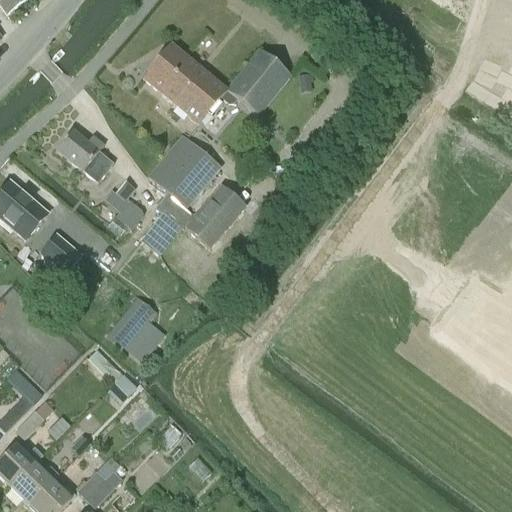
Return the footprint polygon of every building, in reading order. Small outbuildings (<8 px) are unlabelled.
[(0,0),(0,9),(6,17),(29,0),(0,0)] [(142,81),(161,97),(197,127),(226,93),(171,47),(142,81)] [(226,93),(231,97),(256,118),(290,78),(260,53),(226,93)] [(310,77),(297,79),(300,96),(310,94),(308,86),(312,85),(310,77)] [(97,190),(112,171),(96,158),(102,151),(91,143),(86,149),(71,137),(54,158),(81,179),(82,178),(97,190)] [(186,212),(219,172),(180,141),(148,181),(167,196),(186,212)] [(115,197),(124,205),(134,193),(125,185),(115,197)] [(45,220),(8,188),(0,196),(0,231),(8,238),(10,236),(23,247),(45,220)] [(209,251),(244,210),(221,190),(186,231),(209,251)] [(119,216),(126,207),(124,205),(115,197),(112,194),(104,203),(119,216)] [(167,196),(153,213),(160,218),(161,219),(178,233),(192,216),(186,212),(167,196)] [(130,234),(144,217),(129,204),(126,207),(119,216),(115,221),(130,234)] [(160,218),(140,243),(158,257),(178,233),(161,219),(160,218)] [(79,263),(53,241),(38,260),(63,281),(79,263)] [(139,369),(162,342),(144,326),(152,316),(137,304),(106,341),(139,369)] [(2,355),(0,356),(0,362),(5,367),(9,362),(2,355)] [(88,364),(110,387),(120,378),(98,355),(88,364)] [(136,392),(123,379),(114,388),(127,401),(136,392)] [(39,405),(30,396),(0,426),(0,435),(4,439),(39,405)] [(44,426),(52,418),(43,409),(36,417),(44,426)] [(35,417),(15,437),(24,445),(44,425),(35,417)] [(59,441),(69,426),(60,420),(50,435),(59,441)] [(156,444),(165,453),(180,437),(171,429),(156,444)] [(150,440),(137,452),(141,457),(154,444),(150,440)] [(71,453),(78,460),(87,449),(81,443),(71,453)] [(35,454),(25,464),(15,454),(0,469),(0,485),(10,495),(33,471),(42,461),(35,454)] [(114,464),(108,469),(115,476),(116,477),(122,472),(114,464)] [(113,478),(115,479),(116,477),(115,476),(108,469),(78,498),(86,506),(113,478)] [(52,471),(42,480),(33,471),(10,495),(27,511),(50,488),(60,478),(52,471)] [(113,478),(86,506),(91,511),(98,511),(123,488),(115,479),(113,478)] [(60,497),(50,488),(27,511),(64,511),(76,501),(66,491),(60,497)]
